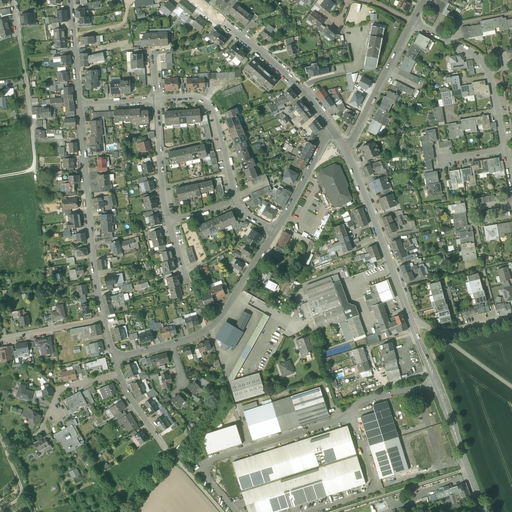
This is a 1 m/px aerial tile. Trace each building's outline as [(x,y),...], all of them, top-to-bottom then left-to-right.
[(177,6),(183,11),(188,6),(182,0),(177,6)] [(218,0),(215,3),(223,9),(227,4),(230,0),(218,0)] [(323,8),(328,12),(331,9),(330,9),(334,4),(328,0),(324,0),(324,1),(320,6),(323,8)] [(397,7),(406,12),(410,4),(407,3),(402,0),(401,0),(400,0),(399,2),(398,4),(399,5),(398,7),(397,7)] [(442,10),(446,3),(440,0),(435,0),(430,9),(433,11),(439,13),(441,15),(443,10),(442,10)] [(160,10),(168,17),(170,15),(172,13),(173,11),(175,9),(167,2),(160,10)] [(228,13),(246,27),(251,20),(253,17),(249,14),(249,15),(244,11),(245,11),(244,10),(244,11),(239,7),(240,7),(236,4),(236,3),(234,6),(228,13)] [(447,3),(446,3),(442,10),(443,10),(441,15),(445,17),(450,19),(451,20),(452,17),(448,15),(445,14),(446,10),(449,4),(447,3)] [(188,6),(183,11),(190,17),(195,11),(188,6)] [(1,14),(2,17),(11,15),(9,9),(6,10),(6,13),(1,14)] [(80,18),(85,18),(85,12),(85,9),(76,10),(76,18),(80,18)] [(58,19),(58,23),(59,23),(68,22),(67,11),(57,12),(58,19)] [(308,20),(313,24),(319,16),(313,12),(307,20),(308,20)] [(324,21),(319,16),(313,24),(318,28),(321,25),(324,21)] [(196,28),(200,32),(206,24),(202,21),(203,20),(198,17),(195,21),(193,23),(194,23),(197,26),(196,28)] [(186,27),(188,25),(192,20),(189,18),(188,19),(186,22),(183,25),(186,27)] [(508,30),(507,28),(506,21),(506,18),(501,19),(500,18),(493,19),(494,28),(501,27),(502,31),(508,30)] [(495,30),(494,28),(493,19),(480,22),(480,25),(482,33),(495,30)] [(11,35),(8,25),(3,26),(0,26),(0,31),(2,38),(11,35)] [(482,33),(480,25),(469,27),(468,27),(470,38),(482,36),(482,33)] [(261,35),(269,42),(274,36),(270,33),(273,29),(268,26),(261,35)] [(329,37),(333,40),(339,32),(331,26),(329,28),(324,34),(327,37),(329,37)] [(462,28),(464,39),(468,38),(470,38),(468,27),(469,27),(469,26),(462,28)] [(372,32),(371,37),(381,39),(383,29),(378,29),(373,28),(372,32)] [(55,41),(65,40),(64,29),(59,29),(54,30),(55,30),(55,34),(54,34),(55,41)] [(207,37),(214,43),(215,42),(221,35),(217,32),(214,29),(207,37)] [(36,30),(24,31),(26,40),(38,38),(36,30)] [(330,43),(333,40),(329,37),(327,37),(324,34),(322,33),(324,30),(319,31),(321,33),(320,34),(330,43)] [(150,47),(159,46),(159,34),(150,35),(150,47)] [(167,34),(159,34),(159,46),(168,46),(168,39),(168,34),(167,34)] [(141,47),(150,47),(150,35),(144,35),(144,40),(142,40),(141,42),(141,47)] [(221,35),(215,42),(218,45),(221,48),(227,40),(221,35)] [(419,35),(415,44),(421,48),(427,50),(432,41),(419,35)] [(99,36),(94,37),(81,38),(82,45),(91,44),(94,44),(94,43),(98,42),(97,37),(99,36)] [(377,59),(381,39),(371,37),(369,48),(367,57),(377,59)] [(285,40),(287,46),(295,44),(293,38),(285,40)] [(66,49),(65,40),(55,41),(56,50),(66,49)] [(214,49),(218,45),(215,42),(214,43),(215,43),(213,45),(202,47),(204,55),(211,53),(211,50),(214,49)] [(418,54),(421,48),(415,44),(413,43),(405,57),(413,61),(417,54),(418,54)] [(287,46),(289,56),(297,54),(296,50),(295,44),(287,46)] [(234,58),(235,57),(240,50),(234,45),(228,53),(232,56),(234,58)] [(246,55),(240,50),(235,57),(238,60),(241,62),(245,57),(246,55)] [(449,57),(450,64),(452,64),(453,71),(458,70),(458,69),(460,69),(460,70),(467,68),(466,62),(466,63),(463,63),(463,60),(461,61),(461,59),(462,58),(462,56),(462,55),(460,55),(459,56),(459,57),(456,58),(455,56),(449,57)] [(61,62),(62,67),(71,66),(70,56),(61,57),(53,58),(53,62),(54,63),(61,62)] [(367,57),(365,66),(375,68),(377,59),(367,57)] [(410,68),(413,61),(405,57),(399,69),(401,69),(404,71),(406,72),(409,73),(409,74),(412,69),(410,68)] [(244,70),(256,81),(265,71),(253,60),(244,70)] [(143,69),(143,61),(132,61),(131,62),(131,70),(134,70),(143,69)] [(308,73),(309,78),(329,74),(328,69),(319,70),(318,68),(318,67),(317,67),(316,64),(312,65),(312,67),(305,68),(306,74),(308,73)] [(87,80),(87,82),(96,82),(97,82),(97,76),(96,71),(86,72),(86,74),(86,80),(87,80)] [(277,82),(265,71),(256,81),(266,89),(267,88),(269,90),(268,91),(269,92),(277,82)] [(58,82),(67,82),(69,82),(69,79),(68,79),(67,72),(57,73),(58,82)] [(452,91),(461,90),(460,87),(458,76),(445,78),(445,84),(451,83),(452,91)] [(358,86),(362,87),(367,90),(371,82),(362,78),(358,86)] [(97,88),(96,82),(87,82),(85,83),(86,89),(92,89),(92,90),(97,89),(97,88)] [(120,82),(120,83),(121,94),(131,93),(130,82),(120,82)] [(472,84),(472,85),(473,93),(480,91),(481,95),(484,94),(486,94),(485,88),(484,82),(472,84)] [(112,94),(121,94),(120,83),(111,83),(112,94)] [(472,85),(460,87),(461,90),(462,95),(462,98),(474,96),(473,93),(472,85)] [(389,96),(387,98),(392,101),(395,102),(397,96),(398,97),(398,96),(396,95),(397,95),(397,94),(398,93),(397,92),(398,89),(397,89),(395,88),(392,86),(392,87),(389,93),(387,92),(386,94),(389,96)] [(285,96),(286,97),(287,99),(293,93),(289,89),(283,94),(285,96)] [(316,95),(321,102),(328,97),(329,97),(328,95),(323,89),(316,95)] [(441,100),(442,106),(453,104),(452,96),(451,91),(440,93),(441,100)] [(293,93),(287,99),(289,101),(291,103),(297,97),(293,93)] [(361,97),(357,95),(355,94),(350,104),(358,108),(363,98),(361,97)] [(73,95),(64,96),(64,98),(64,100),(64,103),(65,103),(73,102),(73,95)] [(327,110),(334,105),(330,100),(328,97),(321,102),(327,110)] [(386,112),(392,101),(387,98),(385,97),(379,109),(386,112)] [(300,101),(293,107),(296,110),(296,111),(299,115),(307,109),(305,107),(300,101)] [(392,101),(386,112),(388,113),(393,104),(394,105),(395,102),(392,101)] [(74,112),(73,102),(65,103),(66,107),(66,112),(74,112)] [(267,104),(272,113),(273,112),(277,111),(279,110),(278,108),(276,104),(271,107),(270,103),(267,104)] [(336,108),(340,113),(345,109),(344,106),(343,103),(336,108)] [(428,118),(429,124),(435,123),(443,122),(440,107),(432,109),(434,117),(428,118)] [(33,118),(43,118),(42,109),(42,108),(33,108),(33,118)] [(43,118),(51,117),(51,108),(42,109),(43,118)] [(225,113),(228,120),(236,117),(237,116),(239,115),(236,108),(225,113)] [(299,115),(304,120),(306,122),(313,117),(308,111),(307,109),(299,115)] [(388,113),(386,112),(379,109),(373,120),(382,125),(383,126),(387,119),(389,114),(388,113)] [(130,110),(122,111),(122,121),(125,121),(130,121),(130,110)] [(140,110),(130,110),(130,121),(130,122),(136,122),(136,124),(149,123),(148,111),(140,111),(140,110)] [(199,122),(201,122),(200,117),(200,110),(186,111),(187,123),(199,122)] [(120,121),(122,121),(122,111),(114,111),(114,112),(114,118),(115,122),(120,121)] [(172,124),(180,123),(179,111),(172,112),(172,124)] [(180,123),(187,123),(186,111),(179,111),(180,123)] [(166,124),(172,124),(172,112),(164,113),(164,115),(165,122),(165,124),(166,124)] [(353,117),(352,116),(346,113),(343,120),(342,121),(349,124),(353,117)] [(488,116),(474,118),(476,126),(483,125),(484,130),(490,129),(489,124),(488,116)] [(239,126),(236,117),(228,120),(226,121),(229,130),(230,129),(239,126)] [(477,132),(476,126),(474,118),(461,121),(461,124),(462,129),(470,128),(470,130),(471,133),(477,132)] [(376,136),(382,125),(373,120),(367,131),(376,136)] [(91,122),(92,129),(102,129),(101,121),(100,121),(97,121),(93,121),(91,122)] [(313,131),(316,135),(323,129),(316,121),(309,127),(313,131)] [(283,126),(287,131),(293,127),(289,122),(285,124),(283,126)] [(462,131),(462,129),(461,124),(454,126),(453,123),(448,124),(450,136),(452,137),(453,136),(455,138),(463,136),(462,131)] [(240,126),(239,126),(230,129),(233,135),(232,136),(233,139),(243,135),(241,129),(240,126)] [(102,136),(102,129),(92,129),(93,137),(100,136),(102,136)] [(45,139),(45,136),(44,131),(36,130),(36,139),(45,139)] [(423,138),(425,147),(431,145),(433,145),(433,143),(435,142),(434,140),(437,140),(435,130),(426,131),(427,137),(423,138)] [(244,135),(243,135),(233,139),(236,145),(245,141),(246,141),(244,135)] [(101,144),(100,136),(93,137),(90,137),(91,145),(101,144)] [(139,144),(142,153),(151,151),(148,141),(142,143),(139,144)] [(247,148),(245,141),(236,145),(234,146),(236,152),(246,148),(247,148)] [(69,144),(70,154),(77,153),(77,143),(69,144)] [(311,145),(307,143),(304,149),(302,152),(310,157),(315,147),(311,145)] [(361,148),(367,161),(379,155),(374,143),(361,148)] [(102,152),(101,144),(91,145),(92,153),(102,152)] [(199,158),(205,157),(206,157),(206,155),(204,145),(197,147),(199,158)] [(434,159),(431,145),(425,147),(422,147),(425,161),(431,160),(434,159)] [(192,160),(199,158),(197,147),(190,148),(192,160)] [(191,160),(192,160),(190,148),(183,150),(185,162),(191,160)] [(250,159),(246,148),(236,152),(241,163),(250,159)] [(178,163),(185,162),(183,150),(176,151),(178,163)] [(171,165),(178,163),(176,151),(168,153),(170,159),(170,161),(171,165)] [(307,163),(310,157),(302,152),(300,157),(299,156),(298,158),(307,163)] [(106,158),(97,158),(98,168),(107,168),(107,164),(109,164),(109,161),(107,161),(106,158)] [(252,158),(250,159),(241,163),(244,171),(253,167),(255,166),(252,158)] [(303,170),(307,163),(298,158),(297,161),(298,161),(296,166),(303,170)] [(493,170),(494,173),(501,172),(499,162),(498,158),(487,160),(487,163),(489,171),(493,170)] [(73,169),(74,169),(74,160),(68,159),(64,159),(64,160),(64,168),(66,168),(73,169)] [(362,170),(365,177),(378,172),(385,169),(388,167),(386,162),(384,163),(383,160),(362,170)] [(472,163),(473,168),(474,174),(479,174),(479,175),(486,173),(487,173),(485,163),(484,160),(484,161),(484,162),(482,162),(482,161),(472,163)] [(143,171),(143,175),(153,172),(150,163),(145,164),(141,165),(143,171)] [(332,206),(337,208),(346,204),(351,202),(352,199),(347,189),(348,186),(340,167),(335,164),(321,170),(319,176),(319,177),(318,177),(318,178),(319,182),(320,182),(321,181),(324,187),(332,206)] [(258,177),(253,167),(244,171),(248,181),(251,180),(254,179),(257,178),(258,177)] [(473,168),(461,170),(463,181),(468,180),(468,183),(475,182),(474,174),(473,168)] [(291,183),(293,184),(298,175),(288,170),(283,179),(291,183)] [(463,184),(463,181),(461,170),(449,172),(451,180),(452,184),(456,183),(457,185),(463,184)] [(426,186),(428,185),(438,184),(437,182),(438,181),(437,172),(433,172),(425,174),(426,179),(425,179),(426,186)] [(99,176),(99,186),(104,186),(110,185),(109,181),(109,175),(99,176)] [(372,182),(376,193),(382,191),(389,188),(387,184),(388,184),(388,183),(386,178),(385,177),(380,179),(372,182)] [(144,183),(146,192),(155,190),(153,180),(148,181),(144,183)] [(211,181),(205,183),(207,192),(213,190),(211,181)] [(75,191),(74,183),(69,184),(60,184),(61,192),(69,192),(69,191),(75,191)] [(200,193),(207,192),(205,183),(198,184),(200,193)] [(440,183),(438,184),(428,185),(429,190),(427,190),(428,198),(442,195),(440,183)] [(200,195),(200,193),(198,184),(191,186),(194,198),(197,197),(197,195),(200,195)] [(187,199),(194,198),(191,186),(184,187),(187,199)] [(180,201),(187,199),(184,187),(177,189),(179,198),(179,201),(180,201)] [(274,188),(272,192),(280,196),(284,198),(284,197),(288,199),(292,193),(283,188),(282,192),(277,189),(274,188)] [(109,200),(111,207),(117,206),(114,195),(108,196),(109,200)] [(379,200),(383,211),(395,206),(394,202),(395,202),(394,200),(392,195),(391,195),(385,198),(379,200)] [(144,199),(147,210),(157,207),(156,203),(155,200),(154,196),(148,197),(144,198),(144,199)] [(284,198),(280,196),(278,198),(276,203),(284,207),(288,199),(284,197),(284,198)] [(103,203),(102,201),(102,198),(93,200),(96,210),(104,207),(103,203)] [(255,199),(253,200),(252,200),(255,207),(261,204),(258,198),(255,199)] [(64,210),(71,209),(78,208),(76,199),(67,200),(63,201),(63,203),(64,208),(64,210)] [(454,211),(455,214),(465,212),(464,204),(461,204),(455,205),(451,206),(452,211),(454,211)] [(262,215),(272,220),(277,212),(266,207),(263,214),(262,215)] [(355,217),(356,220),(365,216),(362,208),(353,211),(354,214),(355,217)] [(226,214),(231,224),(236,222),(236,221),(232,212),(226,214)] [(467,226),(465,212),(455,214),(452,214),(453,220),(455,219),(456,223),(454,223),(455,228),(467,226)] [(68,216),(69,222),(80,221),(79,214),(71,215),(68,215),(68,216)] [(226,214),(219,217),(224,228),(231,225),(231,224),(226,214)] [(101,216),(102,226),(112,225),(111,216),(111,215),(106,216),(104,216),(101,216)] [(151,226),(160,224),(159,220),(158,218),(158,215),(154,216),(149,217),(149,218),(150,222),(149,223),(149,224),(149,225),(151,226)] [(368,225),(365,216),(356,220),(352,221),(353,223),(357,222),(359,228),(368,225)] [(381,219),(384,227),(393,224),(392,221),(390,216),(381,219)] [(219,217),(213,220),(218,231),(224,228),(219,217)] [(213,220),(206,223),(211,234),(218,231),(213,220)] [(81,228),(80,221),(69,222),(68,223),(69,229),(70,229),(81,228)] [(205,237),(211,234),(206,223),(199,226),(202,232),(204,237),(205,237)] [(511,233),(511,232),(509,223),(501,224),(502,226),(497,227),(499,237),(499,238),(504,237),(504,234),(511,233)] [(334,228),(336,232),(338,238),(347,234),(346,230),(345,230),(344,228),(343,224),(334,228)] [(394,224),(393,224),(384,227),(387,235),(397,232),(395,227),(395,226),(394,224)] [(113,225),(112,225),(102,226),(103,233),(104,233),(112,232),(114,232),(113,225)] [(468,226),(467,226),(455,228),(456,234),(461,234),(462,239),(473,237),(474,237),(472,225),(468,226)] [(496,237),(499,237),(497,227),(497,226),(494,226),(484,227),(486,237),(489,237),(490,240),(496,239),(496,237)] [(150,233),(152,241),(163,238),(161,230),(155,232),(150,233)] [(253,240),(258,243),(262,236),(252,230),(248,237),(253,240)] [(278,243),(285,247),(290,236),(284,232),(278,243)] [(77,238),(78,243),(82,243),(82,242),(86,241),(85,233),(73,235),(73,238),(77,238)] [(339,240),(340,242),(341,245),(350,242),(347,234),(338,238),(339,240)] [(243,241),(250,246),(253,240),(248,237),(246,236),(243,241)] [(475,247),(473,237),(462,239),(463,244),(460,245),(461,245),(462,245),(463,250),(475,247)] [(165,246),(163,238),(152,241),(154,248),(158,248),(165,246)] [(394,251),(403,248),(401,245),(399,240),(391,243),(394,251)] [(112,249),(121,247),(120,243),(119,241),(111,243),(112,249)] [(350,242),(341,245),(342,248),(344,253),(353,249),(350,242)] [(278,243),(275,249),(275,250),(273,253),(270,259),(272,260),(271,264),(275,266),(281,256),(280,256),(282,253),(285,247),(278,243)] [(320,246),(314,244),(312,249),(317,252),(320,246)] [(369,254),(370,257),(379,254),(376,245),(367,248),(369,254)] [(241,253),(249,258),(253,251),(246,246),(241,253)] [(122,253),(122,251),(121,247),(112,249),(114,255),(117,255),(122,253)] [(478,259),(475,247),(463,250),(464,255),(463,255),(464,261),(478,259)] [(406,256),(405,253),(403,250),(403,248),(394,251),(397,260),(404,257),(406,256)] [(74,251),(75,257),(88,256),(87,249),(77,250),(74,251)] [(164,257),(165,262),(173,260),(171,250),(166,252),(162,253),(163,257),(164,257)] [(330,256),(329,254),(318,258),(320,263),(328,260),(328,261),(331,260),(330,256)] [(381,260),(379,254),(370,257),(371,259),(372,263),(374,263),(381,260)] [(107,270),(106,262),(106,259),(97,261),(98,271),(107,270)] [(176,270),(173,260),(165,262),(162,263),(163,267),(164,272),(164,273),(171,271),(176,270)] [(233,267),(235,268),(240,271),(241,272),(245,265),(237,261),(233,267)] [(369,271),(376,268),(374,263),(372,263),(367,265),(369,271)] [(402,275),(411,272),(409,269),(408,265),(407,264),(399,267),(402,275)] [(499,276),(501,282),(508,280),(510,280),(507,267),(497,270),(499,276)] [(69,271),(70,280),(77,279),(77,275),(76,275),(76,270),(69,271)] [(259,281),(266,285),(268,280),(272,274),(265,270),(259,281)] [(414,280),(412,275),(411,272),(402,275),(405,283),(414,280)] [(121,274),(115,275),(117,284),(123,282),(123,283),(124,282),(122,274),(121,274)] [(337,274),(330,277),(333,284),(340,282),(337,274)] [(467,276),(469,282),(479,279),(478,274),(467,276)] [(105,277),(107,285),(112,284),(117,284),(115,275),(105,277)] [(167,279),(170,289),(180,287),(179,281),(177,276),(178,276),(172,277),(167,279)] [(336,292),(333,284),(330,277),(307,286),(304,292),(308,303),(336,292)] [(481,285),(479,279),(469,282),(470,288),(481,285)] [(277,285),(268,280),(266,285),(265,287),(274,292),(277,285)] [(387,281),(394,299),(395,299),(388,280),(387,281)] [(387,281),(375,285),(378,292),(380,297),(382,303),(382,304),(383,303),(385,302),(394,299),(387,281)] [(358,315),(358,316),(359,315),(355,306),(348,303),(340,282),(333,284),(336,292),(341,306),(343,311),(352,307),(354,312),(358,315)] [(429,285),(431,291),(441,288),(440,282),(429,285)] [(77,287),(78,296),(85,295),(87,294),(86,285),(83,286),(83,285),(81,285),(81,286),(77,287)] [(221,285),(215,287),(219,298),(225,296),(224,292),(225,292),(224,289),(222,289),(221,285)] [(371,291),(372,294),(378,292),(375,285),(370,287),(371,291)] [(482,291),(481,285),(470,288),(472,293),(473,293),(482,291)] [(505,297),(506,302),(511,299),(511,286),(510,287),(504,289),(503,289),(506,297),(505,297)] [(181,291),(180,287),(170,289),(173,299),(182,297),(182,294),(181,294),(180,291),(181,291)] [(217,299),(219,298),(215,287),(210,290),(211,292),(214,301),(217,300),(217,299)] [(431,291),(432,296),(443,293),(441,288),(431,291)] [(483,290),(482,291),(473,293),(474,299),(485,296),(483,290)] [(285,291),(283,296),(292,299),(294,294),(285,291)] [(215,303),(214,301),(211,292),(207,294),(208,295),(203,297),(202,296),(201,296),(203,299),(205,307),(212,305),(212,304),(215,303)] [(308,303),(313,317),(341,306),(336,292),(308,303)] [(432,296),(434,302),(444,299),(443,293),(432,296)] [(120,296),(109,298),(111,304),(112,304),(119,302),(121,302),(124,301),(125,301),(123,295),(123,294),(119,295),(120,296)] [(104,306),(111,304),(109,298),(109,295),(102,296),(104,306)] [(486,302),(485,296),(474,299),(476,304),(476,305),(486,302)] [(382,303),(380,297),(373,299),(366,301),(368,308),(372,307),(382,303)] [(435,307),(436,307),(446,305),(444,299),(434,302),(435,307)] [(311,333),(318,331),(313,317),(308,303),(305,304),(301,305),(308,324),(311,333)] [(372,307),(374,311),(380,329),(375,330),(377,333),(381,332),(385,330),(391,328),(390,324),(388,319),(382,304),(382,303),(372,307)] [(81,305),(83,314),(91,313),(91,312),(90,312),(89,304),(87,304),(81,305)] [(113,309),(112,304),(111,304),(104,306),(106,315),(114,314),(113,309)] [(436,307),(438,313),(448,310),(447,304),(446,305),(436,307)] [(52,315),(53,321),(66,319),(63,305),(57,306),(58,312),(51,313),(52,315)] [(343,311),(341,306),(313,317),(318,331),(336,324),(340,323),(346,320),(345,316),(343,311)] [(343,311),(345,316),(354,312),(352,307),(343,311)] [(438,313),(439,318),(450,316),(448,310),(438,313)] [(244,311),(235,328),(242,332),(251,315),(244,311)] [(358,315),(354,312),(345,316),(346,320),(358,316),(358,315)] [(228,379),(233,381),(269,317),(264,314),(228,379)] [(390,324),(391,328),(405,323),(402,314),(388,319),(390,324)] [(20,318),(21,326),(29,325),(28,316),(23,317),(20,318)] [(197,316),(191,317),(193,326),(199,325),(198,318),(197,316)] [(358,316),(346,320),(353,339),(365,335),(358,316)] [(451,321),(450,316),(439,318),(441,324),(451,321)] [(193,327),(193,326),(191,317),(185,319),(187,328),(193,327)] [(347,342),(353,339),(346,320),(340,323),(341,327),(347,342)] [(216,340),(220,341),(229,347),(232,349),(242,332),(235,328),(226,323),(216,340)] [(387,337),(397,333),(407,330),(405,323),(391,328),(385,330),(385,332),(387,337)] [(91,328),(93,337),(102,335),(100,324),(90,326),(91,328)] [(174,326),(168,327),(171,336),(177,335),(175,326),(174,326)] [(114,329),(116,335),(125,333),(123,327),(114,329)] [(165,338),(171,336),(168,327),(162,329),(163,329),(165,338)] [(369,336),(367,337),(370,345),(379,342),(377,335),(384,333),(385,332),(385,330),(381,332),(377,333),(369,336)] [(151,332),(145,333),(147,342),(154,341),(151,332)] [(126,339),(125,333),(116,335),(117,341),(126,339)] [(142,344),(147,342),(145,333),(139,335),(142,344)] [(281,334),(275,345),(277,346),(283,335),(281,334)] [(309,354),(315,352),(312,342),(311,342),(310,337),(297,341),(297,342),(298,341),(300,349),(299,349),(300,350),(302,357),(307,355),(306,353),(308,352),(309,354)] [(44,350),(45,355),(53,354),(52,346),(50,339),(41,341),(41,340),(35,341),(37,349),(44,348),(44,349),(44,350)] [(226,351),(229,347),(220,341),(217,346),(226,351)] [(101,342),(88,345),(88,346),(90,354),(91,355),(93,354),(96,354),(99,353),(104,352),(101,342)] [(204,352),(208,350),(205,342),(198,345),(199,349),(200,353),(201,353),(204,352)] [(17,351),(17,354),(18,354),(24,353),(28,353),(29,353),(29,350),(28,343),(27,343),(16,345),(17,351)] [(381,350),(384,360),(388,360),(388,364),(389,364),(390,364),(396,362),(392,343),(384,345),(385,350),(381,350)] [(2,357),(3,361),(4,360),(11,359),(10,356),(11,355),(14,355),(14,352),(11,352),(10,347),(6,347),(6,348),(6,351),(0,352),(1,357),(2,357)] [(182,350),(184,356),(187,356),(192,354),(190,347),(182,350)] [(271,347),(265,357),(267,358),(273,348),(271,347)] [(357,365),(359,373),(361,372),(370,369),(371,369),(371,367),(369,368),(365,355),(367,355),(366,352),(364,353),(363,347),(352,350),(357,365)] [(273,348),(267,358),(270,360),(276,349),(273,348)] [(195,350),(196,354),(193,355),(196,362),(199,361),(198,359),(202,357),(201,353),(200,353),(199,349),(195,350)] [(167,354),(158,356),(159,361),(160,364),(169,362),(167,354)] [(261,369),(267,358),(265,357),(259,368),(261,369)] [(102,365),(103,371),(108,370),(105,358),(97,360),(97,361),(86,364),(87,369),(102,365)] [(264,370),(270,360),(267,358),(261,369),(264,370)] [(279,365),(283,376),(293,373),(289,361),(279,365)] [(396,362),(390,364),(394,380),(401,379),(396,362)] [(125,366),(127,372),(136,368),(133,363),(125,366)] [(389,382),(394,380),(390,364),(389,364),(388,364),(385,365),(389,382)] [(60,374),(62,382),(76,378),(76,375),(78,375),(76,367),(73,368),(73,371),(67,372),(60,374)] [(138,374),(136,368),(127,372),(130,378),(138,374)] [(372,375),(370,369),(361,372),(363,378),(372,375)] [(162,376),(163,385),(169,383),(172,383),(170,376),(167,377),(167,374),(161,375),(162,376)] [(259,374),(233,381),(230,382),(236,402),(265,393),(259,374)] [(199,383),(197,385),(200,388),(203,385),(209,389),(212,385),(202,378),(199,383)] [(328,380),(331,390),(336,388),(333,378),(328,380)] [(133,385),(135,391),(144,387),(141,381),(133,385)] [(200,388),(197,385),(195,382),(189,389),(194,394),(200,388)] [(103,394),(105,399),(117,393),(113,384),(100,389),(102,395),(103,394)] [(15,390),(13,395),(30,401),(33,392),(25,390),(26,387),(20,385),(18,391),(15,390)] [(146,393),(144,387),(135,391),(138,397),(144,394),(146,393)] [(51,388),(49,389),(45,390),(43,391),(45,397),(53,395),(51,388)] [(320,388),(291,397),(300,426),(329,417),(320,388)] [(155,391),(152,393),(148,397),(150,400),(152,399),(155,397),(158,394),(155,391)] [(70,409),(72,412),(77,409),(75,405),(80,402),(82,407),(87,404),(84,399),(81,393),(80,392),(65,400),(70,409)] [(171,401),(178,408),(181,404),(183,406),(186,403),(179,395),(177,398),(176,397),(171,401)] [(190,398),(198,403),(200,400),(192,395),(190,398)] [(291,397),(272,403),(281,432),(300,426),(291,397)] [(144,404),(148,409),(155,404),(152,399),(150,400),(144,404)] [(110,409),(114,416),(121,411),(126,408),(122,401),(119,403),(115,405),(110,409)] [(360,417),(369,446),(398,437),(389,408),(387,401),(372,406),(375,413),(360,417)] [(242,406),(244,412),(258,407),(256,402),(242,406)] [(253,441),(281,432),(272,403),(258,407),(244,412),(243,412),(253,441)] [(159,409),(155,404),(148,409),(151,414),(157,411),(158,410),(159,409)] [(28,427),(33,430),(41,416),(36,413),(35,413),(28,408),(23,416),(31,422),(28,427)] [(114,416),(110,409),(106,411),(110,418),(114,416)] [(126,428),(129,432),(138,426),(132,418),(129,414),(127,415),(119,420),(118,421),(121,425),(124,423),(125,423),(127,427),(126,428)] [(156,421),(160,426),(167,421),(164,416),(163,416),(161,417),(156,421)] [(60,439),(66,450),(69,449),(71,448),(79,443),(76,437),(78,436),(76,433),(73,428),(76,427),(72,420),(66,423),(67,423),(69,427),(57,434),(60,439)] [(170,425),(167,421),(160,426),(163,431),(171,426),(170,425)] [(236,425),(207,434),(203,441),(207,455),(242,444),(236,425)] [(347,426),(328,432),(337,461),(346,490),(365,484),(347,426)] [(137,434),(135,436),(141,445),(148,440),(142,431),(137,434)] [(328,432),(309,439),(318,467),(337,461),(328,432)] [(46,438),(48,443),(53,440),(50,435),(45,438),(46,438)] [(137,447),(141,445),(135,436),(132,437),(131,438),(137,447)] [(409,470),(398,437),(369,446),(380,479),(409,470)] [(34,444),(39,452),(43,449),(46,448),(47,451),(53,448),(51,445),(49,446),(48,443),(46,438),(45,438),(39,442),(38,442),(34,444)] [(280,479),(318,467),(309,439),(233,463),(241,489),(242,492),(280,479)] [(69,449),(66,450),(67,453),(76,449),(75,447),(80,445),(79,443),(71,448),(69,449)] [(337,461),(318,467),(327,496),(346,490),(337,461)] [(107,463),(99,467),(102,471),(109,467),(107,463)] [(229,492),(241,489),(233,463),(220,466),(229,492)] [(289,508),(327,496),(318,467),(280,479),(289,508)] [(76,468),(68,472),(72,479),(80,475),(76,468)] [(247,511),(277,511),(289,508),(280,479),(242,492),(243,495),(247,511)] [(457,486),(458,490),(459,492),(468,489),(465,483),(457,486)] [(452,488),(448,489),(450,495),(454,494),(453,492),(452,490),(456,489),(455,487),(452,488)] [(241,489),(229,492),(229,495),(232,498),(243,495),(242,492),(241,489)] [(450,495),(448,489),(444,491),(436,493),(435,494),(437,499),(445,497),(449,495),(450,495)] [(468,489),(459,492),(460,494),(462,498),(470,495),(468,489)] [(454,496),(454,494),(450,495),(449,495),(451,501),(452,504),(456,502),(457,502),(456,501),(457,501),(457,499),(456,500),(454,496)]
